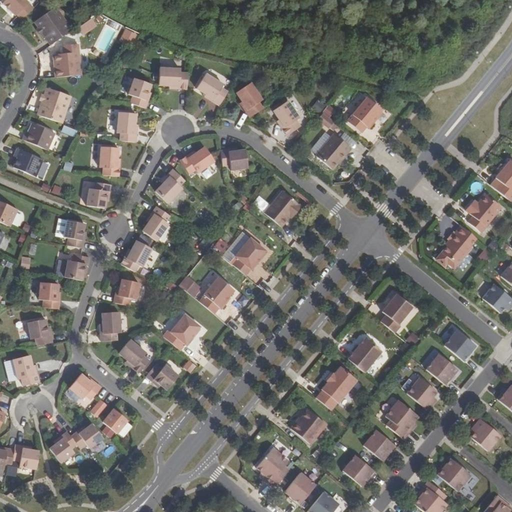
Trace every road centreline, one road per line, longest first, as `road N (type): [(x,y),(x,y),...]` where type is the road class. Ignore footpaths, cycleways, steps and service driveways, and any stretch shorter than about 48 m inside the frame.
road 1 (residential): [(349,220),(242,135),(216,128),(167,139),(83,308),(80,357)]
road 2 (residential): [(158,485),(366,234)]
road 3 (residential): [(204,465),(384,247)]
road 4 (residential): [(349,220),(169,437)]
road 5 (residential): [(366,234),(505,64)]
road 6 (residential): [(374,511),(507,348)]
road 7 (residential): [(507,348),(384,247)]
road 8 (residential): [(0,35),(29,60),(0,134)]
